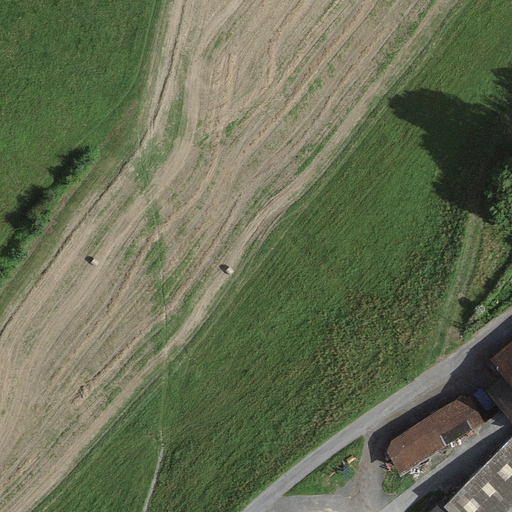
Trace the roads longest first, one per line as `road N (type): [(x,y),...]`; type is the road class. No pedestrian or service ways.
road 1 (unclassified): [(511,306),(240,511)]
road 2 (track): [(141,88),(272,0)]
